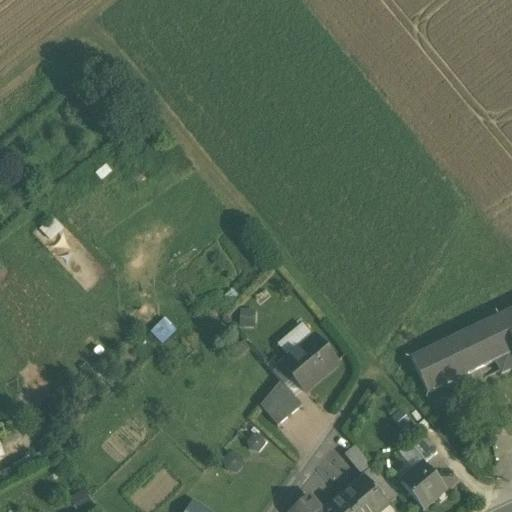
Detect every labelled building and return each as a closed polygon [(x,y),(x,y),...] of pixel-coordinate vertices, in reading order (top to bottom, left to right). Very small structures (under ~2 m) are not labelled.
[(511,312),(410,361),(426,395),(495,362),(501,375),(511,369),(511,312)] [(160,345),(175,332),(164,318),(149,331),(160,345)] [(313,340),(272,375),(280,384),(283,388),(284,387),(295,400),(303,393),(304,394),(336,367),(313,340)] [(280,384),(260,408),(277,429),(302,408),(295,400),(284,387),(283,388),(280,384)] [(457,397),(433,409),(439,423),(463,411),(457,397)] [(264,447),(260,439),(252,439),(247,445),(251,454),(260,454),(264,447)] [(435,456),(420,439),(410,447),(425,465),(435,456)] [(371,469),(354,449),(344,457),(361,477),(371,469)] [(226,474),(237,475),(243,468),(239,457),(229,455),(222,464),(226,474)] [(421,467),(400,484),(423,511),(444,494),(421,467)] [(364,480),(340,500),(350,511),(381,511),(387,507),(364,480)] [(325,511),(350,511),(340,500),(325,511)]
